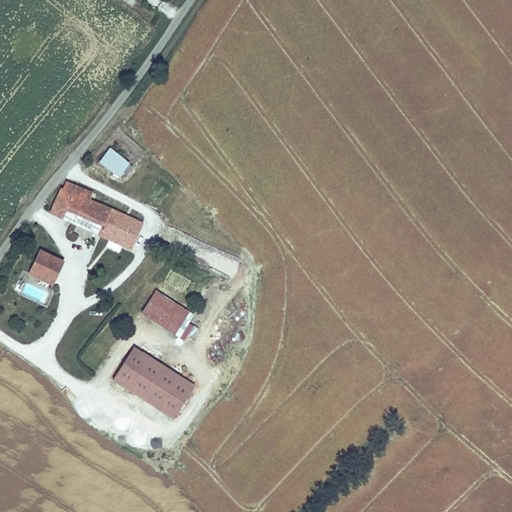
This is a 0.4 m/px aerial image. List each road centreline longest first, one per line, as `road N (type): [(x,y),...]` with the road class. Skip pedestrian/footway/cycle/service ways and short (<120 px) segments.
road 1 (unclassified): [(0,253),(187,0)]
road 2 (track): [(0,335),(77,389),(156,428)]
